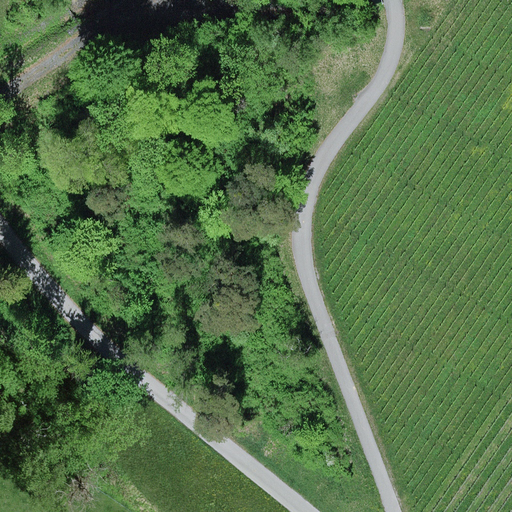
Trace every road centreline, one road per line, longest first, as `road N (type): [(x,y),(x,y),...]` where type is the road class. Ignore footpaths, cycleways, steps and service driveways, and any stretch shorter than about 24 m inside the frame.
road 1 (track): [(390,511),(309,267),(314,183),(394,74),(403,0)]
road 2 (unclassified): [(304,511),(111,350),(0,219)]
